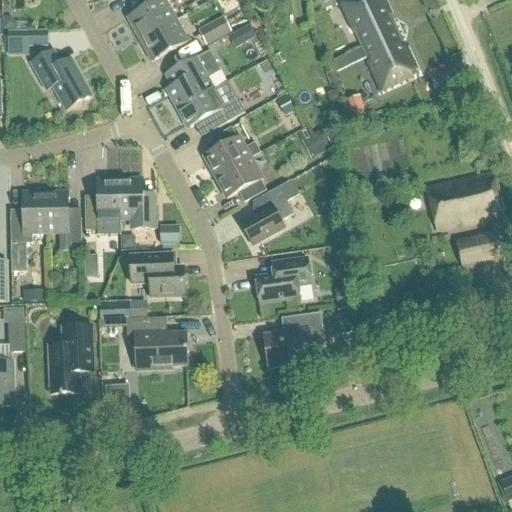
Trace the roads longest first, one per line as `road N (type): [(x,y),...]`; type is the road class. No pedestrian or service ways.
road 1 (residential): [(239,427),(214,259),(140,122)]
road 2 (tertiary): [(239,427),(511,355)]
road 3 (tertiary): [(0,490),(239,427)]
road 4 (residential): [(511,147),(452,0)]
road 5 (residential): [(0,159),(140,122)]
road 6 (residential): [(140,122),(73,0)]
